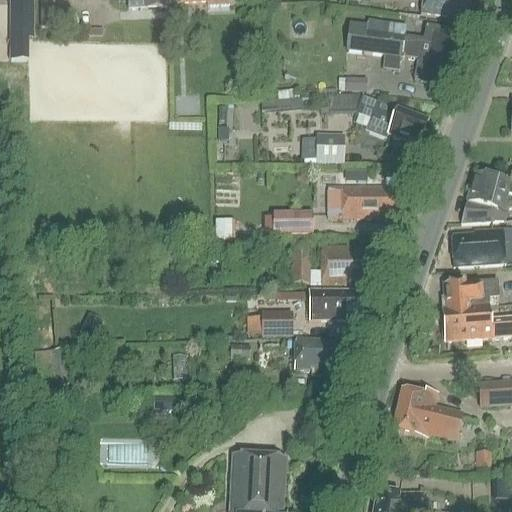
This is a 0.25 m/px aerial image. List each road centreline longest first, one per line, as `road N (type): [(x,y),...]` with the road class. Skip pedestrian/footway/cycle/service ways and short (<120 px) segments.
road 1 (tertiary): [(370,373),(501,0)]
road 2 (residential): [(511,366),(370,373)]
road 3 (tertiary): [(343,511),(370,373)]
